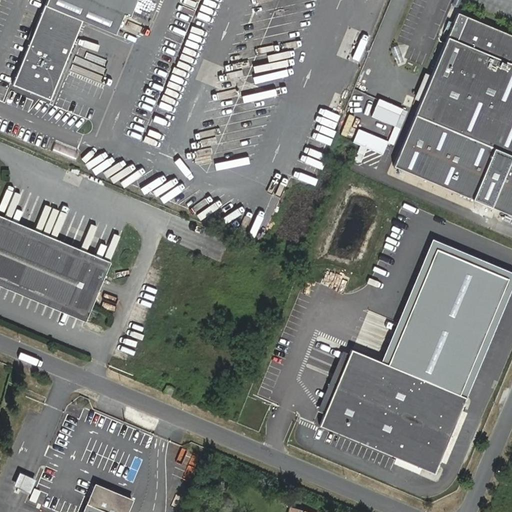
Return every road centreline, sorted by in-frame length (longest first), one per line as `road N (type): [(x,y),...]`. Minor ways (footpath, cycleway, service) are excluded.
road 1 (unclassified): [(409,511),(0,341)]
road 2 (unknown): [(365,324),(483,396)]
